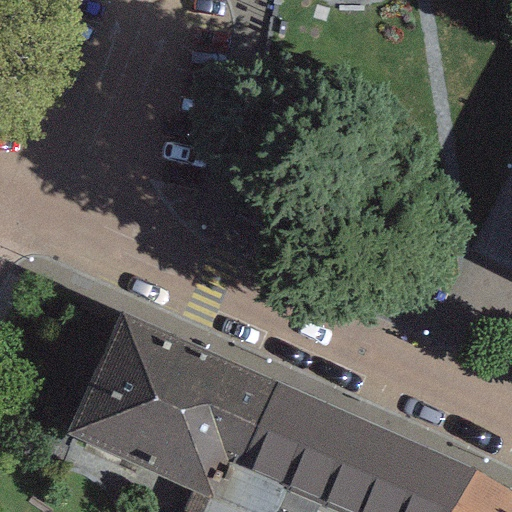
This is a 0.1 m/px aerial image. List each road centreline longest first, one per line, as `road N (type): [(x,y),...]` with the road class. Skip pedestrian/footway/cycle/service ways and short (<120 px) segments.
road 1 (residential): [(34,195),(511,418)]
road 2 (residential): [(34,195),(97,115),(145,0)]
